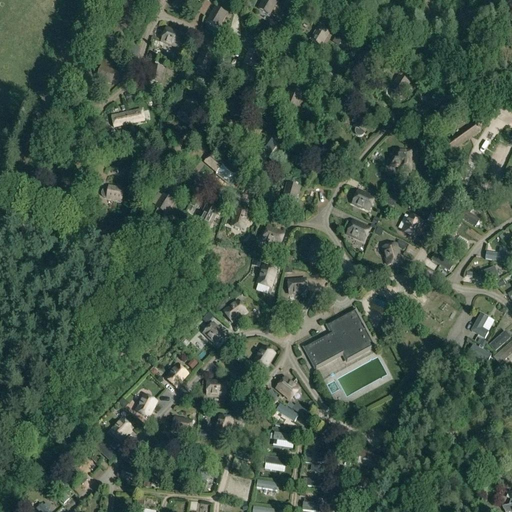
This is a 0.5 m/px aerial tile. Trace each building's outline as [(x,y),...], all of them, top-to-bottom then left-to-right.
[(178,10),(184,0),(176,0),(173,6),(178,10)] [(269,16),(277,3),(271,0),(264,0),(259,10),(269,16)] [(208,22),(218,28),(226,15),(216,9),(208,22)] [(117,23),(131,27),(132,25),(136,26),(138,25),(140,17),(121,11),(117,23)] [(185,35),(167,28),(161,44),(179,50),(185,35)] [(311,41),(313,42),(311,44),(311,47),(312,49),(316,51),(318,51),(320,50),(329,35),(319,29),(311,41)] [(245,72),(252,76),(260,56),(249,51),(243,65),(245,66),(244,70),(245,72)] [(202,54),(197,68),(208,72),(213,58),(202,54)] [(362,79),(372,61),(362,55),(354,68),(357,69),(355,72),(356,75),(362,79)] [(340,60),(335,57),(331,62),(336,65),(340,60)] [(111,85),(112,82),(116,83),(118,82),(120,75),(101,68),(97,80),(111,85)] [(161,85),(164,70),(152,68),(149,83),(161,85)] [(399,78),(391,90),(392,92),(391,93),(391,95),(391,97),(392,98),(394,100),(396,100),(398,100),(399,99),(401,97),(409,85),(399,78)] [(87,87),(82,91),(86,98),(91,94),(87,87)] [(302,95),(291,91),(285,104),(296,109),(302,95)] [(190,120),(198,108),(189,101),(180,113),(190,120)] [(231,103),(231,118),(234,118),(234,122),(236,124),(244,123),(243,103),(231,103)] [(437,119),(436,121),(436,123),(436,125),(437,126),(439,127),(441,128),(443,128),(444,127),(446,125),(454,112),(444,106),(436,118),(437,119)] [(142,111),(127,114),(129,125),(145,122),(142,111)] [(112,117),(114,129),(129,125),(127,114),(112,117)] [(360,115),(354,129),(356,129),(355,131),(355,134),(356,135),(358,137),(360,138),(362,137),(364,136),(371,120),(360,115)] [(481,132),(475,123),(443,145),(449,154),(481,132)] [(268,158),(276,146),(267,139),(258,151),(268,158)] [(319,146),(313,160),(314,160),(314,162),(313,164),(314,165),(315,167),(317,168),(319,168),(321,168),(322,167),(323,165),(324,165),(330,151),(319,146)] [(376,162),(381,156),(375,151),(370,156),(376,162)] [(400,167),(400,172),(410,172),(411,153),(394,152),(394,157),(390,157),(390,167),(400,167)] [(205,163),(217,173),(224,165),(213,154),(205,163)] [(236,175),(224,165),(217,173),(229,183),(236,175)] [(78,181),(64,177),(61,189),(75,193),(78,181)] [(283,200),(285,200),(284,202),(284,204),(285,205),(286,207),(288,208),(290,208),(293,207),(294,206),(295,203),(299,189),(288,185),(283,200)] [(124,191),(109,188),(109,190),(106,189),(104,190),(102,192),(101,194),(102,196),(103,198),(104,199),(122,202),(124,191)] [(352,205),(369,212),(374,199),(358,192),(352,205)] [(174,202),(164,196),(156,209),(158,210),(156,213),(156,216),(162,220),(174,202)] [(475,228),(479,221),(468,214),(472,207),(467,204),(458,217),(475,228)] [(197,226),(207,232),(218,212),(207,206),(197,226)] [(431,214),(438,219),(441,214),(434,209),(431,214)] [(231,227),(244,231),(250,214),(236,210),(231,227)] [(415,239),(423,223),(410,216),(410,218),(403,231),(402,232),(415,239)] [(348,234),(364,242),(370,229),(353,222),(348,234)] [(268,228),(263,241),(280,247),(285,234),(268,228)] [(447,236),(442,243),(462,256),(466,249),(447,236)] [(308,260),(321,264),(326,247),(313,243),(308,260)] [(387,267),(401,263),(396,246),(383,249),(387,267)] [(485,261),(505,263),(506,256),(486,253),(485,261)] [(448,272),(453,266),(436,255),(432,262),(448,272)] [(264,269),(258,286),(271,290),(277,273),(264,269)] [(494,269),(477,275),(482,287),(498,280),(494,269)] [(306,280),(288,282),(289,296),(307,294),(306,280)] [(502,280),(495,284),(498,289),(505,285),(502,280)] [(445,331),(454,312),(444,307),(447,300),(431,293),(418,318),(445,331)] [(238,302),(224,312),(232,324),(246,313),(238,302)] [(343,355),(347,362),(375,347),(355,311),(327,326),(331,334),(304,349),(316,369),(343,355)] [(471,332),(485,340),(489,333),(488,332),(482,329),(488,319),(481,315),(471,332)] [(217,347),(226,336),(213,324),(204,334),(217,347)] [(404,350),(410,329),(402,326),(395,347),(404,350)] [(506,331),(489,346),(495,352),(511,337),(506,331)] [(193,346),(197,351),(207,343),(202,338),(193,346)] [(511,344),(495,360),(500,365),(507,358),(511,354),(511,344)] [(472,345),(469,353),(488,363),(492,355),(472,345)] [(275,355),(263,347),(253,363),(265,370),(275,355)] [(166,380),(176,389),(188,376),(178,366),(166,380)] [(299,390),(285,378),(276,389),(290,401),(299,390)] [(206,397),(224,398),(225,384),(207,383),(206,397)] [(272,391),(265,396),(272,406),(279,402),(272,391)] [(144,398),(135,415),(149,422),(157,405),(144,398)] [(280,405),(276,412),(295,423),(298,417),(280,405)] [(235,420),(218,415),(213,430),(230,436),(235,420)] [(189,436),(192,423),(175,419),(171,432),(189,436)] [(133,429),(123,420),(111,433),(121,443),(133,429)] [(369,427),(366,434),(385,442),(388,435),(369,427)] [(294,444),(295,437),(275,434),(274,441),(294,444)] [(105,445),(99,453),(110,462),(116,453),(105,445)] [(334,451),(320,449),(317,465),(332,467),(334,451)] [(381,458),(361,451),(359,458),(371,462),(369,468),(376,470),(378,465),(381,458)] [(240,453),(238,459),(253,463),(254,458),(240,453)] [(265,465),(285,468),(286,461),(266,458),(266,461),(265,465)] [(174,463),(171,485),(179,486),(182,464),(174,463)] [(138,478),(141,470),(124,465),(121,472),(138,478)] [(73,470),(70,474),(83,484),(86,480),(73,470)] [(153,472),(146,470),(142,488),(149,489),(153,472)] [(199,470),(192,489),(200,492),(206,473),(199,470)] [(372,480),(351,473),(349,479),(363,484),(361,488),(368,491),(372,480)] [(248,489),(250,482),(233,478),(231,485),(248,489)] [(324,491),(325,483),(304,480),(303,488),(324,491)] [(278,485),(258,482),(257,489),(277,492),(278,485)] [(57,487),(51,492),(64,505),(69,500),(57,487)] [(340,500),(352,505),(352,507),(355,508),(356,506),(359,507),(362,501),(342,493),(340,500)] [(503,508),(504,511),(511,511),(511,497),(511,500),(511,501),(511,504),(511,505),(503,508)]
